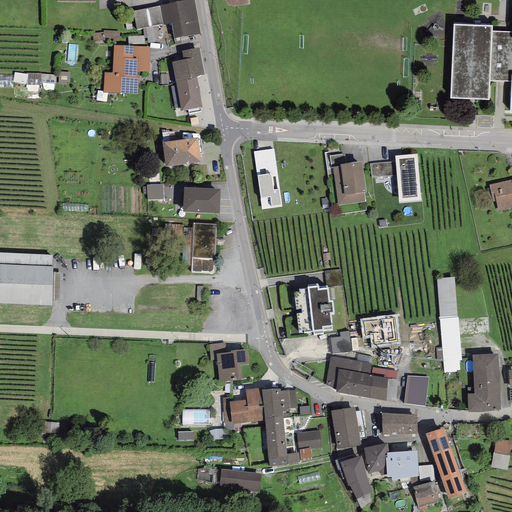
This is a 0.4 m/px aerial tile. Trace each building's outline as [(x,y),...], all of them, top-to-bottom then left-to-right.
[(171,24),(174,39),(187,36),(200,34),(193,0),(184,2),(182,2),(170,4),(159,6),(162,25),(171,24)] [(511,0),(508,0),(508,23),(457,21),(454,97),(490,98),(491,82),(511,83),(511,0)] [(162,25),(159,6),(133,11),(136,29),(143,28),(156,26),(162,25)] [(159,41),(156,26),(143,28),(144,39),(147,38),(148,43),(159,41)] [(119,41),(119,31),(104,31),(103,32),(103,41),(113,41),(119,41)] [(103,41),(103,32),(92,34),(93,41),(103,41)] [(188,42),(187,36),(174,39),(175,45),(188,42)] [(104,73),(103,93),(137,94),(138,76),(137,76),(138,72),(149,72),(150,47),(114,45),(112,73),(104,73)] [(176,83),(197,79),(196,77),(204,75),(198,48),(182,52),(183,60),(172,62),(176,83)] [(16,98),(56,99),(57,74),(16,74),(16,98)] [(197,79),(176,83),(177,86),(171,87),(175,109),(180,108),(181,112),(202,108),(197,79)] [(197,137),(162,142),(165,167),(201,162),(197,137)] [(274,149),(253,152),(261,210),(282,207),(274,149)] [(340,165),(346,164),(345,154),(330,156),(331,168),(332,167),(341,166),(340,165)] [(397,176),(399,203),(420,201),(417,155),(395,156),(395,162),(397,176)] [(366,193),(362,162),(346,164),(340,165),(341,166),(332,167),(338,206),(366,202),(364,193),(366,193)] [(397,176),(395,162),(370,164),(371,178),(397,176)] [(511,179),(489,185),(493,203),(496,202),(498,212),(511,208),(511,179)] [(164,199),(163,184),(147,185),(148,200),(164,199)] [(220,189),(185,187),(183,212),(219,214),(220,189)] [(217,224),(193,223),(191,273),(214,274),(217,224)] [(54,255),(0,253),(0,305),(52,307),(54,255)] [(324,271),(326,286),(328,286),(328,288),(343,286),(341,269),(324,271)] [(457,277),(437,279),(445,373),(461,372),(461,361),(464,361),(457,277)] [(318,284),(307,285),(308,288),(299,289),(300,292),(295,293),(296,309),(301,308),(302,313),(297,314),(299,330),(304,330),(305,333),(313,332),(314,335),(324,334),(323,331),(332,330),(332,327),(333,327),(332,315),(334,315),(333,301),(329,301),(328,288),(328,286),(326,286),(318,287),(318,284)] [(396,315),(360,320),(363,339),(370,338),(371,349),(401,344),(396,315)] [(352,352),(349,331),(339,332),(340,337),(330,338),(332,354),(352,352)] [(216,353),(227,352),(225,343),(209,345),(210,361),(217,360),(216,353)] [(230,351),(231,352),(227,352),(216,353),(217,360),(219,383),(242,380),(241,366),(249,365),(248,349),(230,351)] [(358,355),(357,362),(358,362),(372,364),(373,357),(358,355)] [(469,395),(469,408),(479,409),(490,408),(502,407),(497,356),(475,356),(475,395),(469,395)] [(357,362),(330,357),(326,385),(336,390),(336,393),(386,401),(388,378),(370,375),(372,364),(358,362),(357,362)] [(408,376),(404,404),(425,406),(429,377),(408,376)] [(263,388),(246,390),(247,400),(229,402),(232,424),(265,421),(264,418),(262,390),(264,390),(263,388)] [(262,390),(264,418),(283,416),(282,412),(290,411),(290,408),(297,408),(295,391),(281,391),(280,389),(264,390),(262,390)] [(354,408),(331,411),(337,448),(361,445),(354,408)] [(383,435),(417,435),(416,416),(382,413),(383,435)] [(268,459),(269,467),(288,465),(287,454),(283,416),(264,418),(265,421),(268,459)] [(425,434),(448,499),(466,493),(443,428),(425,434)] [(319,431),(296,433),(298,450),(300,450),(310,448),(311,449),(321,448),(319,431)] [(511,445),(511,441),(497,439),(491,467),(507,470),(511,445)] [(364,448),(369,473),(380,471),(381,476),(386,475),(385,457),(387,457),(387,452),(389,452),(387,443),(364,448)] [(311,449),(310,448),(300,450),(301,461),(312,459),(311,449)] [(391,477),(392,480),(419,476),(417,451),(389,452),(387,452),(387,457),(385,457),(386,475),(387,478),(391,477)] [(300,462),(299,453),(287,454),(288,465),(300,462)] [(362,456),(340,462),(349,486),(350,485),(356,500),(372,492),(367,478),(362,456)] [(262,489),(264,475),(223,470),(221,484),(262,489)] [(439,502),(434,481),(413,487),(418,508),(439,502)]
